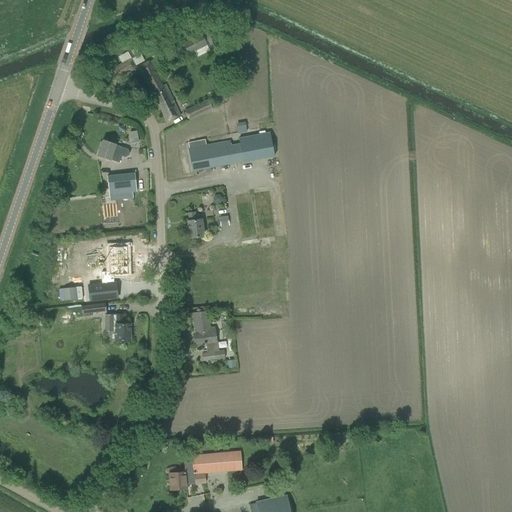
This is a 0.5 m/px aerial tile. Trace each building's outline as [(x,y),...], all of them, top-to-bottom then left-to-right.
[(195,52),(198,59),(218,49),(213,40),(210,42),(207,36),(204,37),(201,33),(183,43),(189,55),(195,52)] [(109,70),(115,80),(119,78),(136,68),(136,67),(143,63),(138,53),(127,59),(128,61),(109,70)] [(139,67),(167,122),(176,117),(180,115),(152,60),(147,63),(139,67)] [(185,110),(190,120),(217,107),(213,99),(208,101),(207,100),(185,110)] [(137,132),(129,133),(131,144),(139,142),(137,132)] [(238,138),(243,163),(274,157),(270,133),(238,138)] [(98,156),(119,163),(121,156),(125,158),(129,156),(130,153),(128,149),(103,141),(98,156)] [(189,149),(192,171),(202,169),(228,165),(228,163),(227,159),(224,143),(198,148),(189,149)] [(107,176),(109,195),(120,194),(121,201),(133,200),(132,192),(137,192),(135,173),(109,176),(107,176)] [(187,222),(190,239),(203,237),(201,220),(196,220),(195,213),(188,214),(189,221),(187,222)] [(100,284),(86,286),(88,301),(116,298),(114,283),(112,283),(112,276),(126,276),(127,248),(109,248),(108,272),(100,272),(100,284)] [(81,306),(82,318),(90,317),(89,313),(106,311),(105,303),(81,306)] [(61,317),(63,329),(72,328),(71,321),(69,310),(78,309),(77,305),(64,307),(65,317),(61,317)] [(202,313),(192,314),(194,328),(196,328),(197,335),(195,335),(195,336),(194,336),(195,343),(196,343),(196,344),(204,343),(204,344),(206,343),(207,353),(202,354),(203,361),(213,360),(224,358),(223,351),(219,352),(215,352),(213,342),(216,341),(214,327),(210,328),(208,313),(202,313)] [(114,332),(114,341),(119,341),(129,341),(130,324),(123,324),(123,315),(117,315),(105,314),(104,332),(114,332)] [(234,360),(226,361),(227,368),(235,367),(234,360)] [(169,473),(170,491),(180,490),(187,489),(187,484),(193,484),(193,473),(240,469),(239,452),(193,456),(183,457),(184,472),(169,473)] [(289,511),(286,496),(255,503),(257,511),(289,511)]
